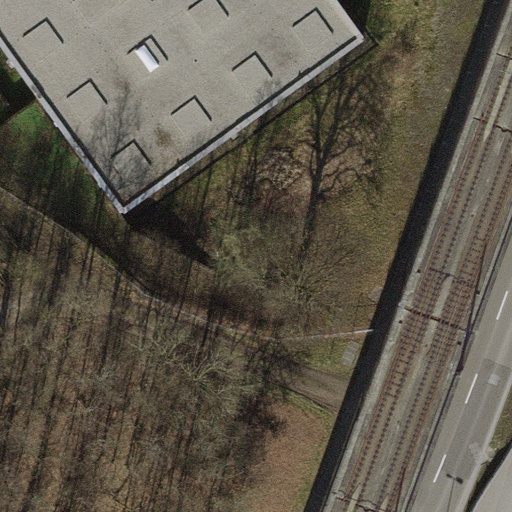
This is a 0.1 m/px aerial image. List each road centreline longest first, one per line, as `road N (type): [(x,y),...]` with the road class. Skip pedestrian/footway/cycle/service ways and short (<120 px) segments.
road 1 (track): [(0,301),(34,288),(63,292),(467,428)]
road 2 (secondary): [(423,511),(467,428),(511,311)]
